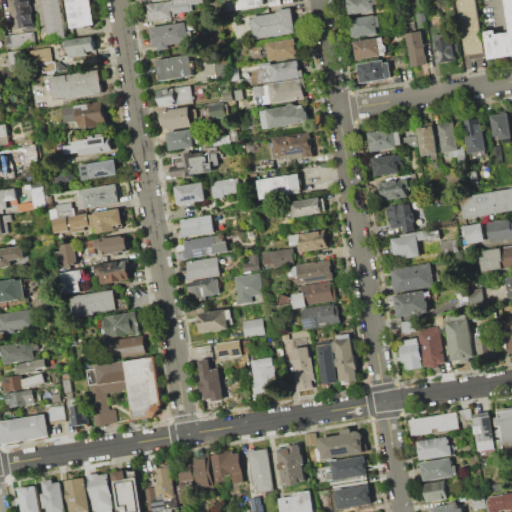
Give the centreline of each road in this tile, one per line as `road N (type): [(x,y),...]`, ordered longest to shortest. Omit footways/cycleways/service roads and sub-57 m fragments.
road 1 (residential): [(402,511),(320,0)]
road 2 (residential): [(117,0),(188,434)]
road 3 (residential): [(0,463),(385,401)]
road 4 (residential): [(338,110),(511,81)]
